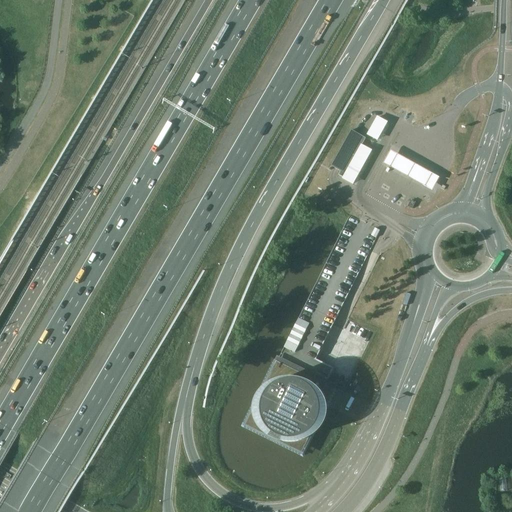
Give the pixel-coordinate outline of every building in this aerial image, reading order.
[(377,115),(368,134),(380,139),(388,119),(377,115)] [(341,170),(361,135),(357,132),(352,130),(332,165),(338,168),(341,170)] [(341,171),(338,175),(344,178),(363,144),(367,138),(361,135),(341,170),(341,171)] [(363,144),(344,178),(353,184),(372,149),(363,144)] [(439,178),(391,151),(384,164),(432,191),(439,178)] [(280,357),(278,362),(308,377),(310,372),(316,360),(334,323),(370,251),(380,231),(371,226),(359,221),(350,216),(347,221),(344,227),(280,357)] [(292,442),(305,448),(320,419),(334,390),(324,385),(327,379),(332,369),(326,366),(321,376),(318,382),(308,377),(278,362),(277,362),(246,425),(290,447),(292,442)]
